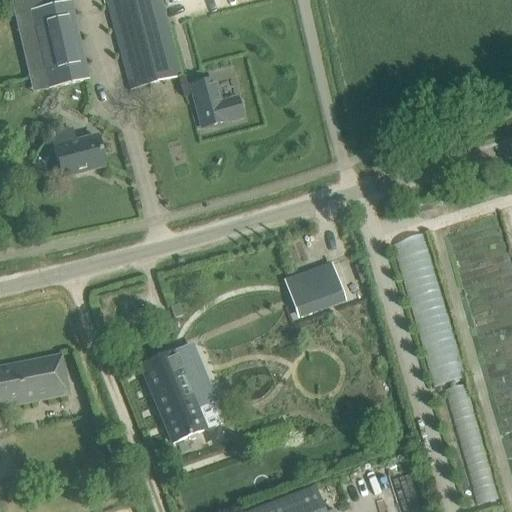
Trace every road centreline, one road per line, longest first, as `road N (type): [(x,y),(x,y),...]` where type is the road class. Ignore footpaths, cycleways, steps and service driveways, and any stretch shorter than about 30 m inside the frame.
road 1 (unclassified): [(0,287),(511,149)]
road 2 (track): [(161,511),(70,272)]
road 3 (track): [(344,164),(303,0)]
